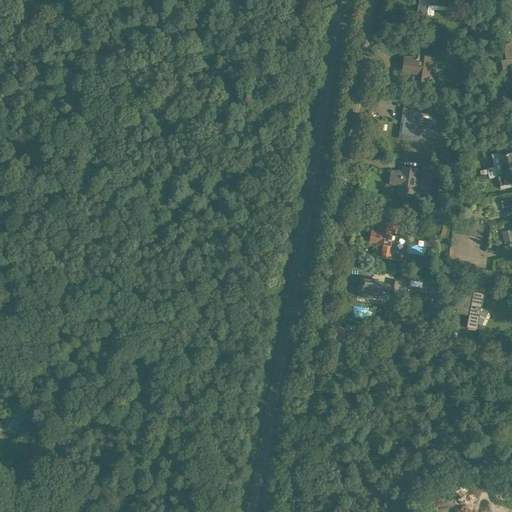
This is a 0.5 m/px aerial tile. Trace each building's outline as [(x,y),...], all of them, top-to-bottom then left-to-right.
[(418,0),(417,10),(416,10),(416,12),(417,12),(416,14),(425,15),(426,15),(433,16),(434,5),(449,6),(449,0),(418,0)] [(511,45),(503,47),(505,59),(511,57),(511,45)] [(418,83),(428,85),(429,79),(431,80),(431,78),(429,78),(432,58),(422,57),(422,59),(418,58),(416,58),(416,59),(404,58),(402,72),(420,74),(418,83)] [(504,77),(503,73),(511,71),(511,72),(511,58),(501,60),(504,77)] [(400,133),(416,136),(418,123),(416,123),(418,112),(421,112),(434,114),(435,107),(405,103),(404,109),(402,108),(402,109),(404,109),(400,133)] [(448,162),(449,153),(441,151),(439,160),(448,162)] [(487,169),(488,174),(511,168),(511,153),(500,156),(499,154),(492,155),(495,167),(487,169)] [(402,167),(402,172),(391,171),(389,185),(399,186),(398,193),(413,195),(414,186),(420,187),(419,191),(430,192),(434,165),(423,164),(422,172),(416,171),(416,169),(402,167)] [(511,168),(488,174),(489,179),(497,177),(500,190),(511,187),(511,168)] [(511,220),(511,221),(511,220),(511,198),(501,202),(503,213),(511,211),(511,213),(511,220)] [(460,221),(454,220),(452,233),(458,234),(460,221)] [(384,245),(382,258),(393,259),(394,252),(388,251),(389,246),(390,246),(391,235),(411,238),(412,233),(413,234),(413,232),(412,232),(412,227),(393,224),(394,223),(380,221),(378,232),(371,231),(369,242),(376,243),(376,244),(384,245)] [(472,223),(466,222),(464,235),(470,236),(472,223)] [(484,225),(478,224),(476,237),(482,238),(484,225)] [(441,236),(446,238),(449,226),(443,225),(441,236)] [(362,293),(363,293),(362,298),(370,299),(371,294),(381,296),(381,291),(389,292),(388,294),(396,295),(398,282),(390,281),(390,285),(382,284),(383,282),(364,280),(362,293)] [(430,296),(441,297),(444,282),(432,280),(430,296)] [(460,301),(458,312),(468,314),(466,328),(476,330),(480,312),(482,313),(484,309),(482,303),(483,294),(473,292),(472,296),(469,295),(467,295),(466,295),(465,296),(464,296),(463,297),(462,298),(461,299),(460,301)]
